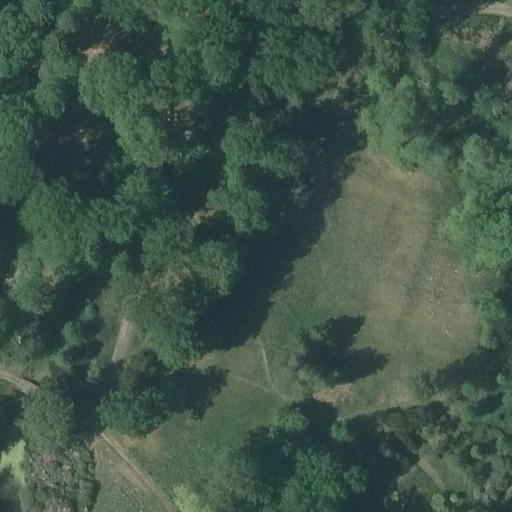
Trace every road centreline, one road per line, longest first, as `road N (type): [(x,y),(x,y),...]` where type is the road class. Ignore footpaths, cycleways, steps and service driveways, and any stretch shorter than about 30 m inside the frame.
road 1 (track): [(224,0),(183,116),(96,429),(0,374)]
road 2 (track): [(511,10),(391,19),(304,0)]
